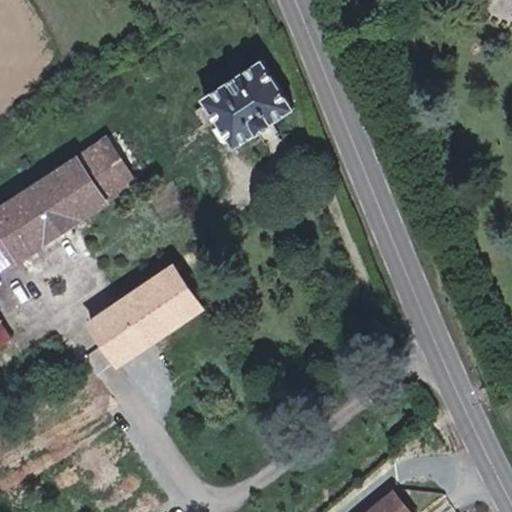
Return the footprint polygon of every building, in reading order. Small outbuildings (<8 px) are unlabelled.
[(269,59),(206,97),(239,149),(301,111),(269,59)] [(171,91),(0,205),(0,274),(203,139),(171,91)] [(210,310),(180,261),(94,315),(125,364),(210,310)] [(0,348),(14,339),(0,317),(0,348)] [(418,511),(400,488),(368,511),(418,511)]
